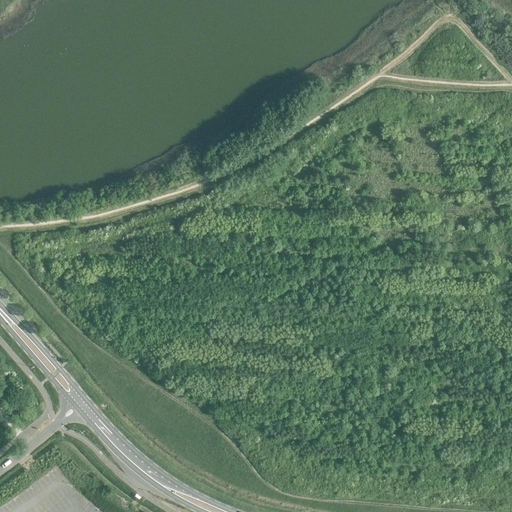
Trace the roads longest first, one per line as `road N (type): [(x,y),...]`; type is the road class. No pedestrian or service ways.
road 1 (unknown): [(484,511),(285,492),(219,431),(92,341),(0,243)]
road 2 (secondary): [(215,511),(133,462),(80,406)]
road 3 (secondary): [(80,406),(0,313)]
